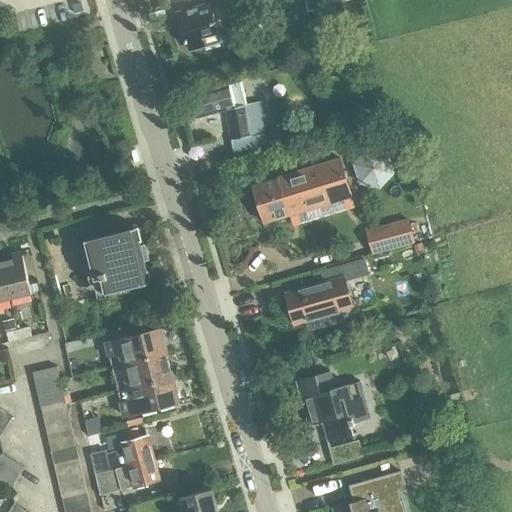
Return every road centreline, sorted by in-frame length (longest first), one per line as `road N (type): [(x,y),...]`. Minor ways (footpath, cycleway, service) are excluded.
road 1 (tertiary): [(260,511),(108,0)]
road 2 (residential): [(17,365),(50,511)]
